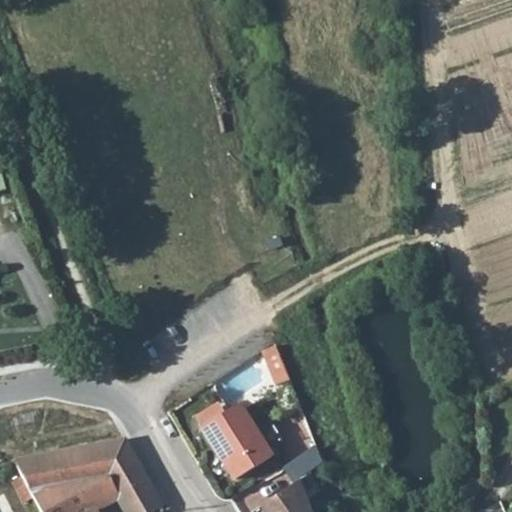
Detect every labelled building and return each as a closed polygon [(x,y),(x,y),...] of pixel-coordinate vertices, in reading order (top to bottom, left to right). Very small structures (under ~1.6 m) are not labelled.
[(272,340),(257,350),(271,386),(288,379),(272,340)] [(194,418),(200,429),(221,416),(215,405),(194,418)] [(221,416),(200,429),(234,482),(269,461),(237,407),(221,416)] [(124,441),(14,462),(40,511),(98,511),(122,502),(127,511),(156,511),(163,508),(124,441)] [(323,511),(303,479),(262,504),(266,511),(323,511)]
